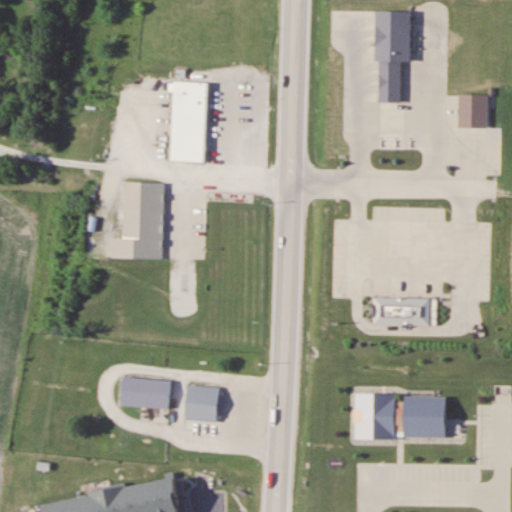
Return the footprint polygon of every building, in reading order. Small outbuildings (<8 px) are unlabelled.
[(382,94),(382,55),(378,55),(379,5),(414,5),(414,54),(404,54),(404,94),(382,94)] [(180,73),(213,75),(207,155),(174,153),(180,73)] [(130,175),(165,177),(162,255),(117,252),(118,232),(127,232),(130,175)] [(377,292),(377,317),(441,318),(441,292),(377,292)] [(171,381),(123,377),(121,406),(169,409),(171,381)] [(219,423),(221,388),(188,386),(186,421),(219,423)] [(359,389),(451,391),(450,434),(358,432),(359,389)] [(57,499),(65,511),(198,511),(198,494),(189,470),(57,499)]
